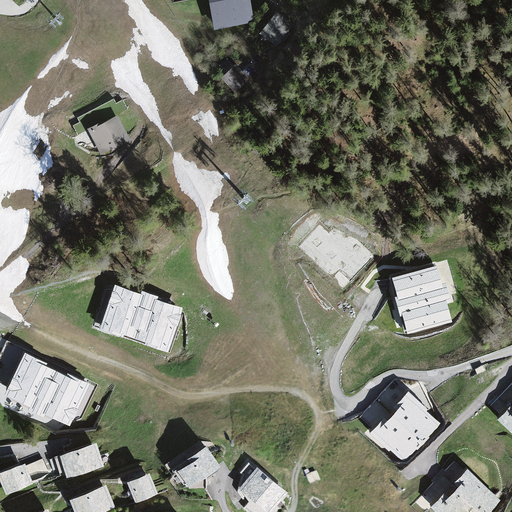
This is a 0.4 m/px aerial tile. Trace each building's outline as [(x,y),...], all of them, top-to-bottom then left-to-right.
[(209,0),(215,31),(253,24),(248,0),(209,0)] [(291,25),(275,12),(255,35),(270,48),(291,25)] [(233,63),(219,77),(233,92),(248,78),(233,63)] [(114,114),(86,128),(99,155),(127,141),(114,114)] [(435,262),(387,274),(402,332),(451,320),(435,262)] [(181,308),(111,284),(95,329),(166,353),(181,308)] [(0,362),(0,386),(69,417),(89,373),(11,339),(0,362)] [(417,407),(392,382),(358,417),(384,442),(417,407)] [(511,400),(496,417),(511,432),(511,400)] [(100,429),(63,440),(71,464),(107,453),(100,429)] [(202,431),(169,453),(184,475),(217,452),(202,431)] [(27,450),(0,461),(0,463),(8,482),(36,470),(27,450)] [(285,475),(257,452),(238,474),(266,498),(285,475)] [(144,456),(125,465),(134,486),(154,478),(144,456)] [(483,511),(497,499),(464,467),(428,503),(436,511),(483,511)] [(104,470),(69,484),(79,507),(113,493),(104,470)] [(182,511),(177,491),(130,505),(131,511),(182,511)] [(55,511),(49,495),(18,508),(19,511),(55,511)]
